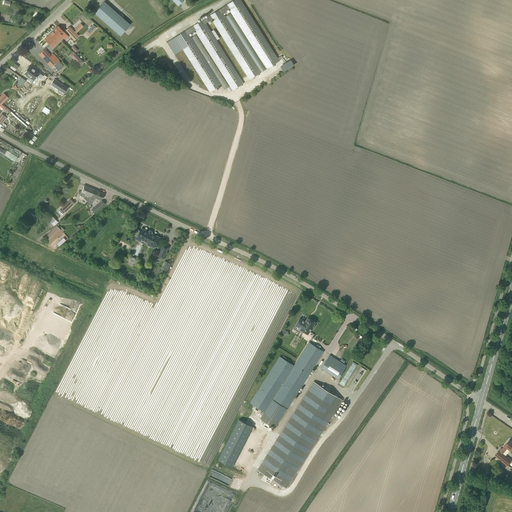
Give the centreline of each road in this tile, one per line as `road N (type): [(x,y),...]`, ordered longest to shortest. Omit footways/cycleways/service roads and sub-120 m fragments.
road 1 (unclassified): [(0,132),(302,281),(482,402)]
road 2 (unknown): [(209,237),(240,129),(238,104)]
